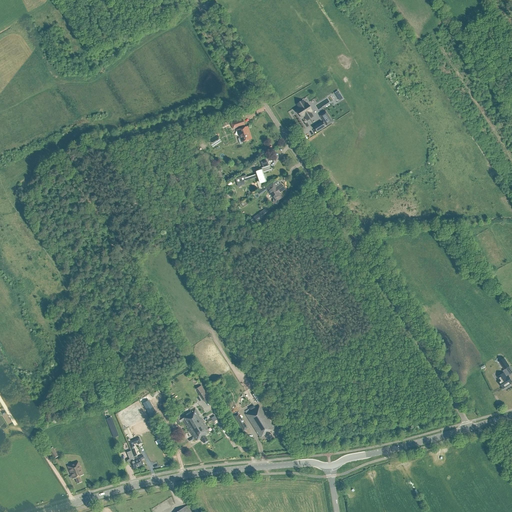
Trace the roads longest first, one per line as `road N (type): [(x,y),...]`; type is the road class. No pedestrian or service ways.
road 1 (tertiary): [(466,428),(197,0)]
road 2 (primary): [(45,511),(183,475),(329,466)]
road 3 (primary): [(329,466),(466,428)]
road 4 (track): [(79,508),(33,436),(10,425),(0,407)]
